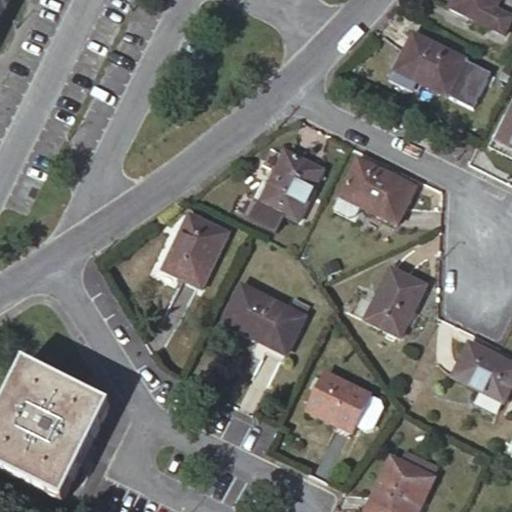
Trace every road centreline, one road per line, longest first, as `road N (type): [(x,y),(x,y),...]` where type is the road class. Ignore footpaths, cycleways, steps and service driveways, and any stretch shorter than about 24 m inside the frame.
road 1 (residential): [(56,256),(288,87)]
road 2 (residential): [(511,209),(288,87)]
road 3 (residential): [(56,256),(152,422)]
road 4 (residential): [(152,422),(308,492),(311,511)]
